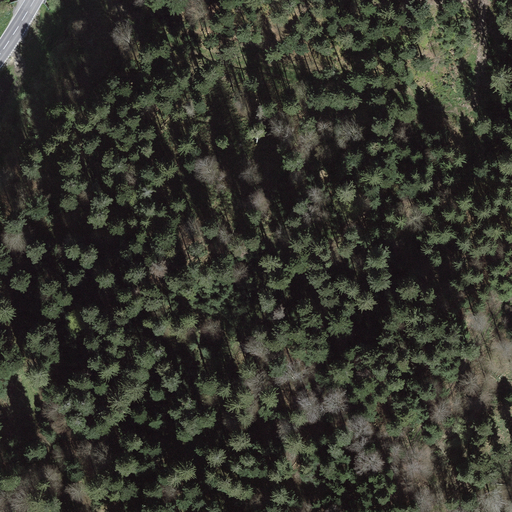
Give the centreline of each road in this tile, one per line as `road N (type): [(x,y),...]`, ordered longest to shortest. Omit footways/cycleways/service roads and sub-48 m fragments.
road 1 (track): [(94,511),(62,482),(40,440),(0,275)]
road 2 (track): [(0,159),(23,66),(10,38)]
